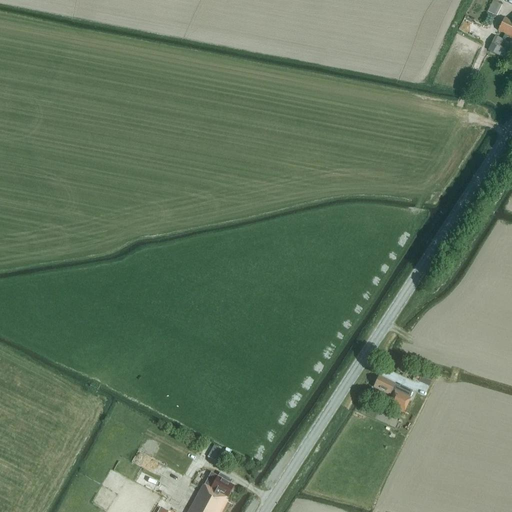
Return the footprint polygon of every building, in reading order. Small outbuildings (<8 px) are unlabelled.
[(493,1),(487,12),(496,17),(502,6),(493,1)] [(511,58),(511,45),(505,42),(508,36),(511,37),(511,22),(504,18),(498,31),(504,34),(501,40),(495,37),(488,50),(510,62),(511,58)] [(432,377),(421,373),(416,371),(413,381),(418,383),(419,380),(430,384),(432,377)] [(392,397),(388,405),(404,413),(407,406),(411,398),(409,397),(412,391),(400,385),(399,386),(395,385),(395,384),(379,377),(374,388),(390,395),(392,397)] [(207,457),(218,463),(225,451),(214,445),(207,457)] [(115,496),(118,497),(124,485),(129,487),(133,479),(112,469),(96,501),(104,505),(108,498),(113,501),(115,496)] [(234,486),(230,484),(232,480),(219,474),(217,477),(211,489),(203,485),(188,511),(221,511),(228,501),(226,500),(234,486)]
